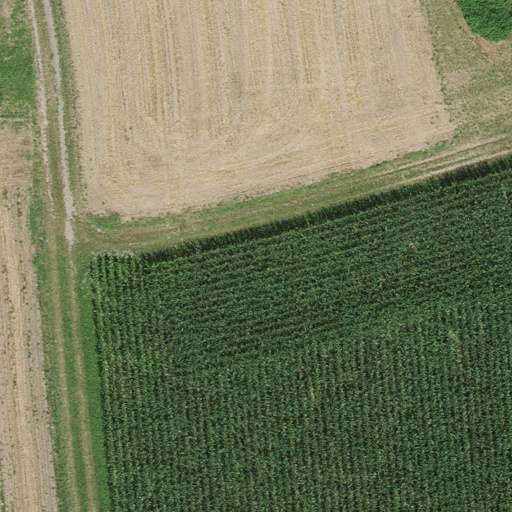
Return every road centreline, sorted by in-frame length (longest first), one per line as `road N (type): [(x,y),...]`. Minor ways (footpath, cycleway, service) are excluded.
road 1 (track): [(29,0),(70,511)]
road 2 (track): [(511,142),(104,234),(46,216)]
